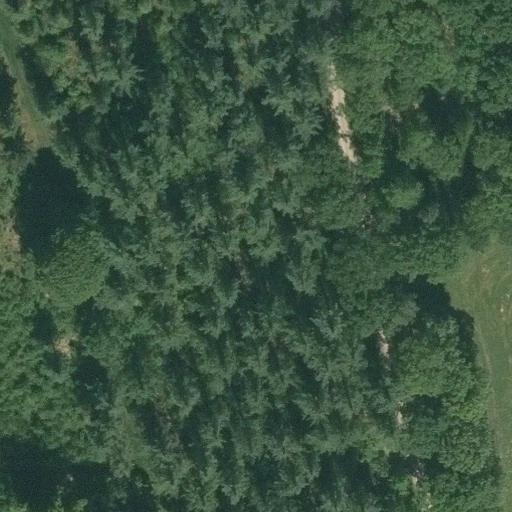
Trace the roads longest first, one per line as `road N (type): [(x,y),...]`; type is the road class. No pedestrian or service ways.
road 1 (track): [(0,20),(174,511)]
road 2 (track): [(427,511),(347,156),(333,0)]
road 3 (track): [(511,210),(364,237)]
